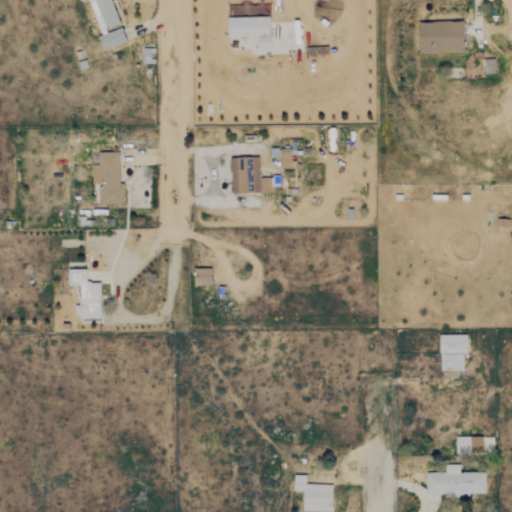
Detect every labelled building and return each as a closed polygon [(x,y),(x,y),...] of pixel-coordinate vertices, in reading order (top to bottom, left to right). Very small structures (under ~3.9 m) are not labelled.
[(102,50),(125,42),(120,28),(107,32),(105,27),(118,23),(110,0),(88,0),(100,35),(97,36),(102,50)] [(270,48),(268,16),(227,17),(227,37),(255,36),(256,49),(270,48)] [(462,21),(418,22),(419,53),(463,52),(462,21)] [(292,169),(293,150),(270,149),(269,162),(280,163),(280,169),(292,169)] [(122,204),(123,183),(118,183),(118,152),(98,152),(97,165),(91,165),(91,183),(98,183),(98,204),(122,204)] [(279,191),(278,177),(258,177),(258,157),(229,158),(230,193),(279,191)] [(210,268),(194,269),(195,286),(210,285),(210,268)] [(99,282),(86,282),(85,269),(67,269),(67,285),(79,285),(79,305),(73,305),(74,318),(100,318),(99,282)] [(466,334),(438,334),(439,369),(448,369),(448,374),(463,373),(463,353),(466,353),(466,334)] [(456,451),(482,450),(481,436),(455,436),(456,451)] [(485,492),(485,472),(459,472),(459,464),(446,464),(446,472),(425,472),(425,494),(469,494),(469,492),(485,492)] [(302,510),(331,511),(332,484),(305,483),(305,474),(293,474),(293,489),(302,490),(302,510)]
